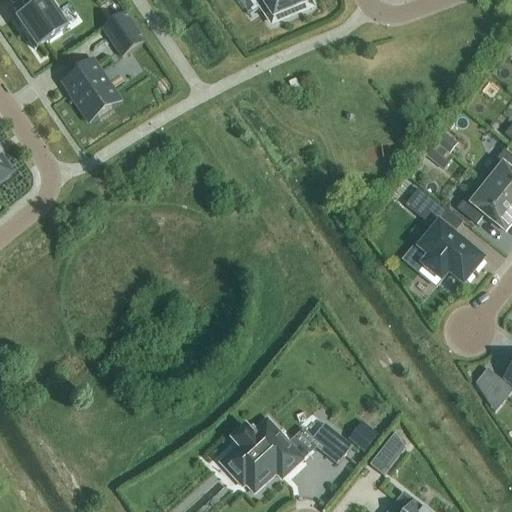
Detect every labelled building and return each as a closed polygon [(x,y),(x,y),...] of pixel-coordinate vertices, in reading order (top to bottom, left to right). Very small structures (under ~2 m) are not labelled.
[(41,0),(36,3),(34,0),(27,0),(15,8),(20,15),(13,20),(34,51),(66,30),(45,0),(41,0)] [(256,0),(257,1),(259,0),(262,0),(268,8),(264,11),(275,29),(316,13),(310,0),(256,0)] [(127,14),(103,29),(123,59),(147,44),(127,14)] [(95,63),(63,83),(90,125),(122,104),(95,63)] [(444,131),(425,153),(439,165),(458,144),(444,131)] [(511,159),(504,153),(497,163),(496,162),(480,181),(511,207),(511,159)] [(0,182),(8,176),(0,164),(0,182)] [(466,201),(458,211),(476,226),(484,216),(506,233),(511,225),(511,207),(480,181),(465,200),(466,201)] [(441,210),(419,191),(405,208),(428,226),(441,210)] [(442,282),(449,273),(464,285),(483,262),(440,227),(420,250),(431,259),(424,267),(442,282)] [(499,390),(492,385),(483,397),(489,405),(499,390)] [(304,431),(291,443),(268,419),(254,432),(247,425),(230,441),(237,449),(220,465),(243,490),(246,488),(255,497),(276,477),(283,484),(317,450),(339,466),(353,449),(325,426),(313,440),(304,431)] [(362,423),(348,440),(364,454),(378,436),(362,423)] [(372,466),(386,477),(406,452),(396,437),(372,466)] [(391,511),(430,511),(406,493),(391,511)]
